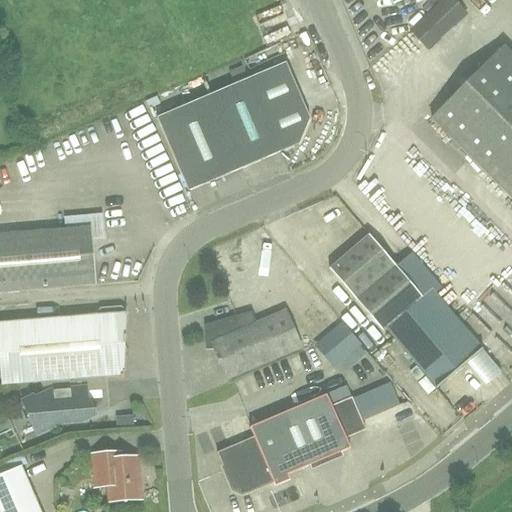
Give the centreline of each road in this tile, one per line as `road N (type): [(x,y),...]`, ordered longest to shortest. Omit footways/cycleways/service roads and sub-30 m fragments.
road 1 (unclassified): [(182,511),(163,289),(184,246),(204,228),(344,161),(356,117),(351,79),(314,0)]
road 2 (primary): [(511,419),(413,497),(381,511)]
